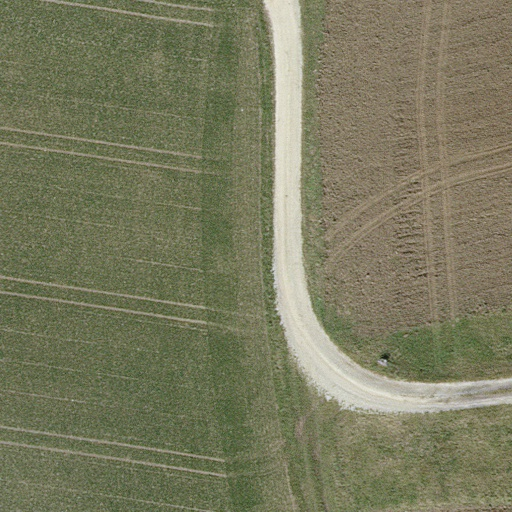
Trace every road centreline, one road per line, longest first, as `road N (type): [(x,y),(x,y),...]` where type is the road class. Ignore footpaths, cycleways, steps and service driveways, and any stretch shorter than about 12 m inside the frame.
road 1 (track): [(331,0),(329,249),(344,364)]
road 2 (track): [(344,364),(467,427),(511,419)]
road 3 (track): [(344,364),(348,511)]
